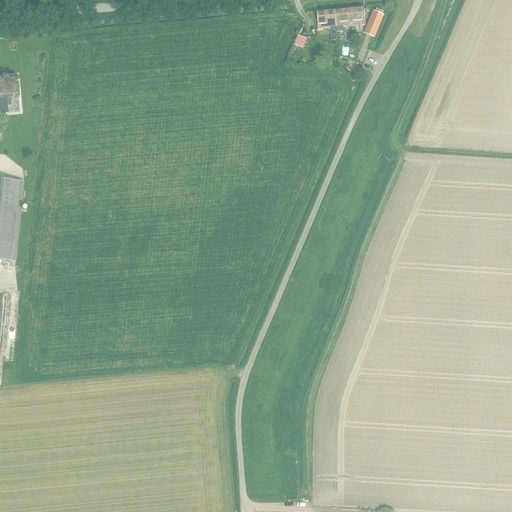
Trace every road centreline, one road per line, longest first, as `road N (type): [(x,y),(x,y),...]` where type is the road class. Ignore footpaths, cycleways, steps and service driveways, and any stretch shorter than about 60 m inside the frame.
road 1 (unclassified): [(244,511),(239,388),(333,158),(418,0)]
road 2 (unclassified): [(0,17),(204,0)]
